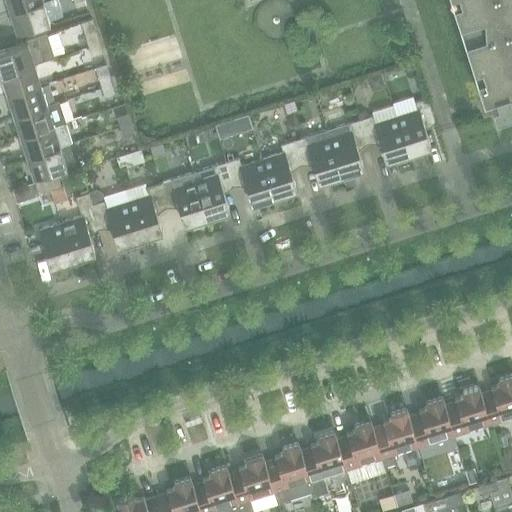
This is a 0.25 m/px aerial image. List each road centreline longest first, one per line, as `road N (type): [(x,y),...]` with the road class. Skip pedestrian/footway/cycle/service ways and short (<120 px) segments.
road 1 (residential): [(511,197),(115,323),(63,318),(14,333)]
road 2 (residential): [(58,465),(92,453),(139,417),(511,299)]
road 3 (residential): [(58,465),(14,333)]
